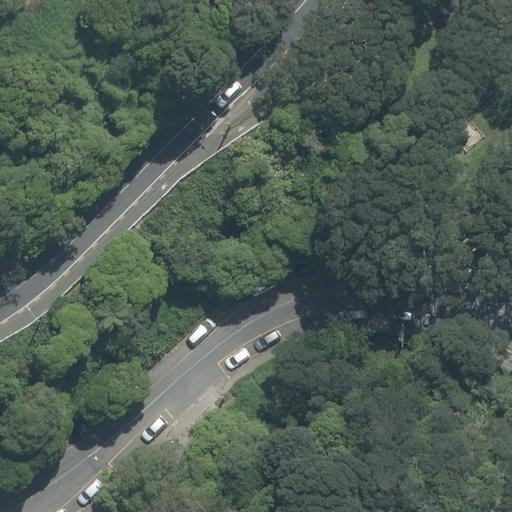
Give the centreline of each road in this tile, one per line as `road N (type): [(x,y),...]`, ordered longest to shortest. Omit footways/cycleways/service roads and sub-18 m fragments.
road 1 (residential): [(0,511),(65,474),(264,311),(354,288),(464,294)]
road 2 (secondary): [(0,297),(84,228),(305,0)]
